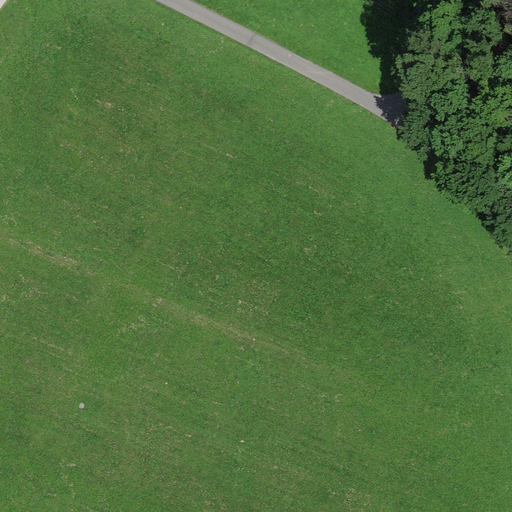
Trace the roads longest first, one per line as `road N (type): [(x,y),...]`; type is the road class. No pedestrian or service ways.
road 1 (unclassified): [(511,199),(409,124),(167,0)]
road 2 (track): [(511,248),(409,124)]
road 3 (track): [(435,0),(409,124)]
